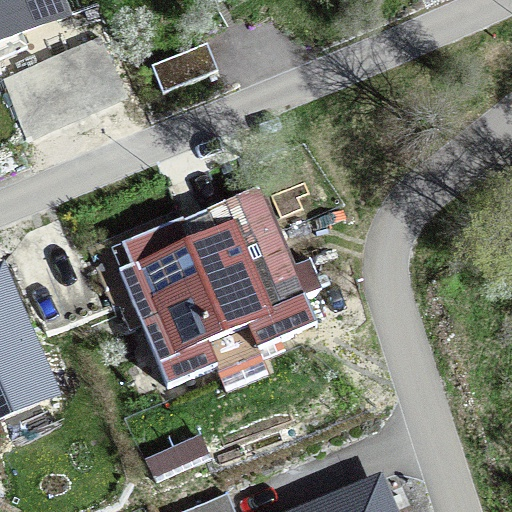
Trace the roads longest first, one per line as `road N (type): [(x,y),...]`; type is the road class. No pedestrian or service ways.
road 1 (residential): [(511,0),(0,211)]
road 2 (residential): [(511,128),(426,191),(389,246),(382,297),(455,511)]
